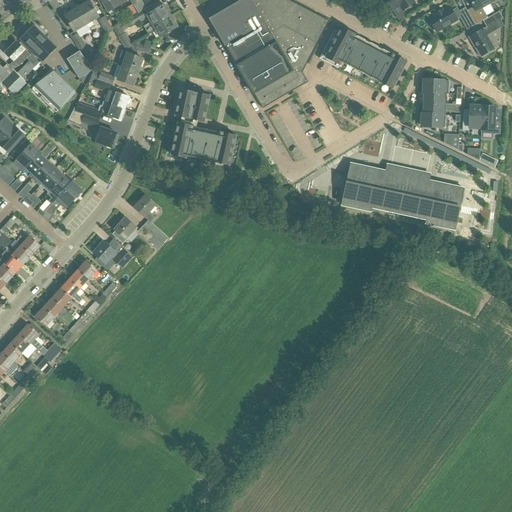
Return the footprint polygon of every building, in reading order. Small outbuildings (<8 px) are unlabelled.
[(97,0),(104,12),(107,10),(108,12),(115,8),(116,10),(121,7),(120,5),(127,1),(126,0),(97,0)] [(244,0),(211,19),(263,110),(309,83),(303,73),(330,22),(288,0),(244,0)] [(386,0),(393,10),(400,6),(403,10),(415,3),(413,1),(413,0),(386,0)] [(469,0),(474,8),(468,12),(475,25),(487,18),(481,8),(495,0),(469,0)] [(90,2),(78,9),(90,29),(87,24),(99,17),(90,2)] [(151,22),(144,26),(146,30),(171,16),(164,5),(147,15),(151,22)] [(133,6),(126,10),(130,18),(137,14),(133,6)] [(456,18),(461,15),(457,9),(452,11),(449,7),(443,11),(442,10),(435,14),(435,15),(428,19),(436,32),(457,20),(456,18)] [(78,9),(65,16),(74,31),(75,31),(76,31),(82,27),(85,32),(90,29),(78,9)] [(142,12),(114,29),(127,49),(133,46),(123,30),(131,26),(146,17),(142,12)] [(502,19),(498,12),(487,18),(482,21),(486,28),(502,19)] [(171,16),(146,30),(149,35),(156,30),(160,37),(178,27),(171,16)] [(105,17),(99,21),(106,32),(112,29),(105,17)] [(22,39),(43,61),(55,48),(46,39),(45,40),(41,36),(43,33),(36,25),(22,39)] [(354,38),(355,35),(341,27),(338,32),(334,30),(319,59),(338,69),(341,62),(393,89),(407,62),(393,54),(391,58),(354,38)] [(488,35),(484,29),(469,38),(473,45),(474,45),(477,50),(476,50),(479,56),(480,55),(481,56),(494,49),(487,36),(488,35)] [(78,34),(72,37),(79,50),(85,46),(78,34)] [(139,41),(133,45),(136,49),(148,54),(152,43),(147,41),(146,39),(144,44),(140,43),(139,41)] [(17,42),(6,53),(15,61),(20,65),(15,70),(24,78),(34,67),(26,59),(30,55),(17,42)] [(72,56),(67,59),(80,79),(92,71),(80,51),(72,56)] [(127,53),(122,66),(138,72),(143,59),(127,53)] [(0,65),(0,82),(2,81),(15,95),(27,83),(11,68),(7,73),(0,65)] [(122,66),(118,79),(134,85),(138,72),(122,66)] [(35,87),(59,110),(58,110),(59,111),(75,94),(74,95),(50,71),(51,71),(50,70),(34,87),(35,87)] [(93,72),(89,83),(95,85),(94,87),(109,93),(112,85),(98,80),(93,72)] [(102,73),(99,79),(112,84),(114,77),(102,73)] [(449,81),(424,80),(423,93),(425,93),(425,92),(446,93),(446,94),(448,94),(449,81)] [(178,123),(171,155),(187,158),(187,156),(230,166),(236,136),(221,132),(220,136),(193,130),(194,126),(193,126),(194,120),(204,122),(210,96),(181,89),(175,116),(182,117),(182,120),(181,124),(178,123)] [(106,102),(104,101),(125,109),(129,97),(110,90),(106,102)] [(446,105),(446,94),(446,93),(425,92),(425,93),(424,104),(446,105)] [(87,95),(84,101),(91,104),(94,98),(87,95)] [(257,112),(262,109),(254,96),(249,99),(257,112)] [(77,104),(73,110),(79,112),(85,115),(99,120),(102,112),(106,114),(105,115),(121,121),(125,109),(105,102),(104,101),(102,106),(100,106),(99,111),(82,105),(79,104),(78,105),(77,104)] [(424,114),(442,115),(445,115),(446,105),(424,104),(424,114)] [(463,110),(462,131),(469,131),(469,128),(481,129),(482,106),(482,107),(470,106),(470,110),(463,110)] [(495,107),(482,106),(481,129),(481,132),(493,133),(493,134),(500,135),(501,120),(494,120),(495,107)] [(73,110),(68,121),(80,127),(82,122),(96,128),(99,120),(85,115),(79,112),(73,110)] [(445,115),(442,115),(424,114),(422,114),(421,127),(445,128),(445,115)] [(5,119),(0,124),(0,142),(14,127),(5,119)] [(0,144),(8,152),(24,135),(14,126),(14,127),(0,142),(0,144)] [(101,127),(95,144),(106,148),(107,146),(111,147),(112,146),(114,146),(118,134),(116,134),(117,133),(101,127)] [(459,136),(451,136),(450,146),(458,150),(459,143),(459,136)] [(154,141),(151,147),(163,152),(165,145),(154,141)] [(21,156),(14,164),(24,172),(27,169),(27,168),(39,155),(40,155),(41,154),(31,145),(29,148),(25,145),(18,153),(21,156)] [(480,160),(480,149),(474,149),(468,148),(467,155),(480,161),(480,160)] [(480,160),(480,161),(483,162),(487,164),(490,158),(483,154),(480,160)] [(32,179),(35,176),(47,162),(40,155),(39,155),(27,168),(27,169),(31,172),(28,176),(32,179)] [(492,179),(496,171),(461,155),(457,163),(492,179)] [(43,183),(55,169),(47,162),(35,176),(43,183)] [(455,229),(464,189),(435,183),(429,182),(430,175),(387,165),(386,172),(379,171),(350,164),(342,205),(371,211),(372,207),(378,208),(421,218),(421,217),(427,219),(426,223),(455,229)] [(0,169),(0,178),(2,181),(9,174),(11,172),(4,165),(3,167),(0,169)] [(51,190),(63,176),(55,169),(43,183),(51,190)] [(71,184),(63,176),(51,190),(47,194),(52,198),(49,201),(53,204),(56,201),(71,184)] [(72,182),(71,184),(56,201),(65,210),(82,191),(72,182)] [(146,195),(134,208),(148,221),(143,226),(154,236),(159,230),(159,229),(151,222),(155,218),(149,212),(156,204),(146,195)] [(119,234),(115,239),(122,246),(126,250),(130,245),(124,240),(125,239),(126,240),(137,228),(125,218),(114,230),(119,234)] [(10,219),(2,228),(6,232),(15,222),(12,219),(11,219),(10,219)] [(143,226),(139,231),(149,241),(154,236),(143,226)] [(159,230),(154,236),(149,241),(159,250),(169,238),(163,232),(159,229),(159,230)] [(5,234),(0,238),(0,243),(6,248),(12,241),(5,234)] [(30,236),(21,245),(32,255),(41,245),(30,236)] [(16,241),(12,245),(17,250),(14,253),(12,255),(23,264),(32,255),(21,245),(16,241)] [(104,241),(93,253),(105,264),(111,257),(114,260),(122,268),(132,257),(125,251),(126,250),(122,246),(115,253),(108,246),(104,241)] [(3,256),(0,258),(0,260),(4,264),(15,274),(23,264),(12,255),(7,249),(2,255),(3,256)] [(0,260),(0,277),(6,283),(15,274),(4,264),(0,260)] [(87,260),(78,270),(89,279),(98,270),(87,260)] [(78,270),(69,279),(80,289),(89,279),(78,270)] [(69,279),(61,288),(72,298),(79,304),(84,299),(77,293),(80,289),(69,279)] [(112,283),(104,293),(108,297),(116,287),(112,283)] [(61,288),(52,298),(63,308),(72,298),(61,288)] [(104,293),(95,302),(99,306),(108,297),(104,293)] [(52,298),(44,307),(54,317),(63,308),(52,298)] [(95,302),(86,312),(91,316),(99,306),(95,302)] [(44,307),(35,317),(46,327),(54,317),(44,307)] [(86,312),(78,321),(82,325),(91,316),(86,312)] [(78,321),(69,330),(74,334),(82,325),(78,321)] [(23,330),(19,334),(30,344),(45,357),(49,361),(60,349),(54,344),(48,351),(34,339),(39,334),(29,325),(28,324),(26,322),(21,328),(22,329),(23,330)] [(69,330),(61,340),(65,344),(74,334),(69,330)] [(19,334),(11,343),(22,353),(30,344),(19,334)] [(11,343),(2,353),(13,363),(22,353),(11,343)] [(2,353),(0,355),(0,367),(5,372),(13,363),(2,353)] [(45,357),(36,366),(41,370),(49,361),(45,357)] [(36,366),(28,376),(32,380),(41,370),(36,366)] [(53,371),(49,367),(44,373),(48,376),(53,371)] [(28,376),(19,385),(24,389),(32,380),(28,376)] [(19,385),(11,395),(15,399),(24,389),(19,385)] [(11,395),(2,404),(7,408),(15,399),(11,395)]
